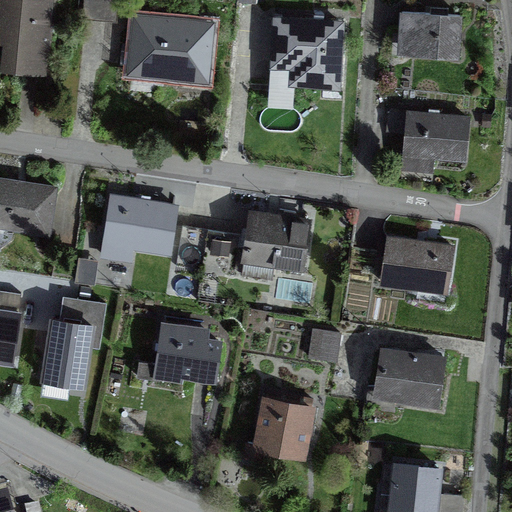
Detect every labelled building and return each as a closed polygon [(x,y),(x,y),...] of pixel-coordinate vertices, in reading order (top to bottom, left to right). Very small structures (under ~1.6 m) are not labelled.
[(120,0),(88,0),(86,23),(117,27),(120,0)] [(46,79),(51,6),(0,2),(0,47),(6,48),(4,76),(46,79)] [(464,60),(466,18),(405,16),(404,58),(464,60)] [(212,84),(217,28),(139,21),(134,77),(212,84)] [(344,27),(280,25),(278,75),(300,75),(299,91),(342,92),(344,27)] [(466,162),(469,118),(412,114),(408,173),(434,174),(435,160),(466,162)] [(406,119),(391,119),(391,137),(405,138),(406,119)] [(0,227),(49,235),(56,190),(0,181),(0,227)] [(178,206),(115,197),(108,247),(170,255),(178,206)] [(307,274),(313,222),(255,215),(250,267),(307,274)] [(209,231),(183,227),(178,265),(204,269),(209,231)] [(238,235),(209,231),(204,269),(232,273),(238,235)] [(447,297),(452,249),(392,242),(386,289),(447,297)] [(79,257),(76,280),(93,283),(97,260),(79,257)] [(63,321),(54,320),(46,380),(88,386),(94,349),(101,350),(107,306),(66,300),(63,321)] [(0,366),(14,368),(21,313),(2,311),(1,318),(0,317),(0,366)] [(211,333),(165,327),(158,379),(204,385),(211,333)] [(346,339),(314,336),(310,365),(342,369),(346,339)] [(441,410),(448,359),(388,351),(381,402),(441,410)] [(315,445),(321,410),(267,401),(259,450),(251,449),(248,464),(265,466),(267,454),(307,461),(310,444),(315,445)] [(434,511),(439,468),(397,463),(391,511),(434,511)] [(441,511),(461,511),(464,495),(444,493),(441,511)]
